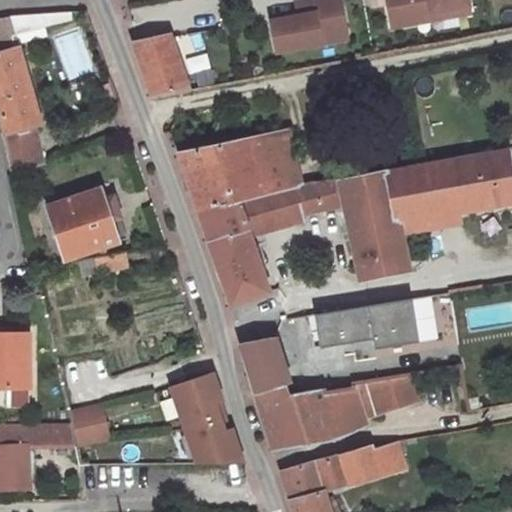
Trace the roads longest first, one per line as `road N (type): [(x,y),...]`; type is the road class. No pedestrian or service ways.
road 1 (tertiary): [(99,0),(210,298),(237,415),(274,511)]
road 2 (track): [(140,113),(511,40)]
road 3 (track): [(269,496),(0,507)]
